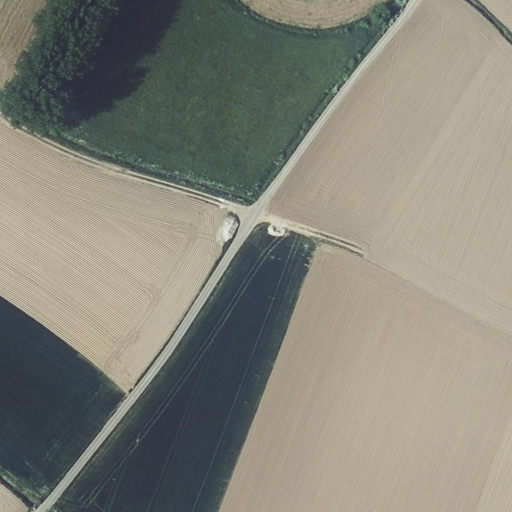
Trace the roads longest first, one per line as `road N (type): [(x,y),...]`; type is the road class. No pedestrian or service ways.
road 1 (residential): [(43,511),(160,361),(334,101),(415,0)]
road 2 (track): [(0,117),(64,154),(255,214)]
